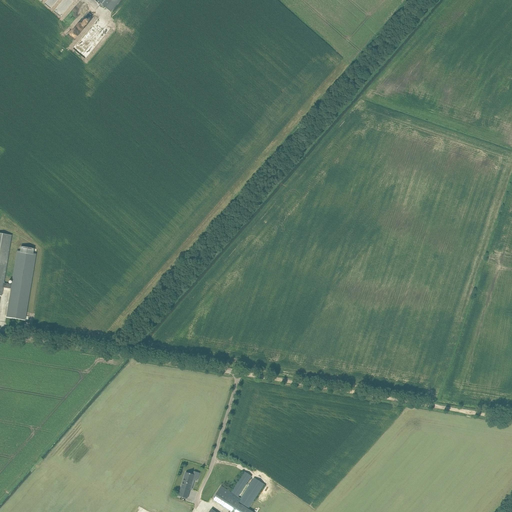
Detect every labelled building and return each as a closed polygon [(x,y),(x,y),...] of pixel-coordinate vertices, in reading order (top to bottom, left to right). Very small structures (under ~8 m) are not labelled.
[(95,0),(101,4),(99,6),(101,8),(103,6),(111,12),(121,0),(95,0)] [(11,284),(4,283),(11,235),(0,233),(0,295),(2,296),(3,288),(11,289),(6,316),(25,320),(36,255),(37,249),(34,248),(34,249),(21,246),(20,252),(17,252),(11,284)] [(193,479),(194,475),(186,472),(178,496),(187,499),(191,487),(192,488),(194,480),(193,480),(193,479)] [(244,472),(229,495),(249,508),(264,485),(244,472)] [(252,511),(242,505),(227,496),(230,492),(221,486),(213,499),(232,511),(252,511)]
